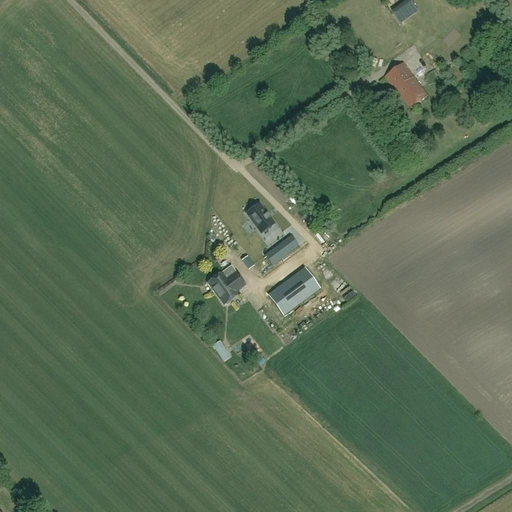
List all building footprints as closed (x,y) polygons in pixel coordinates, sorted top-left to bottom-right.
[(415,0),(385,0),(397,16),(417,1),(415,0)] [(397,16),(403,25),(421,11),(415,3),(397,16)] [(474,8),(426,42),(435,55),(444,49),(449,56),(488,29),(474,8)] [(385,66),(398,57),(376,26),(363,35),(385,66)] [(411,109),(427,97),(403,64),(385,77),(397,93),(398,92),(411,109)] [(266,214),(259,204),(246,214),(261,234),(274,225),(270,219),(270,218),(269,218),(267,215),(267,214),(266,214)] [(324,240),(312,244),(317,255),(328,250),(324,240)] [(283,242),(264,256),(272,266),(291,252),(283,242)] [(247,257),(242,261),(249,270),(254,267),(247,257)] [(306,270),(269,298),(283,317),(320,290),(306,270)] [(225,292),(218,297),(224,305),(225,304),(226,305),(227,305),(231,303),(231,301),(231,300),(237,295),(235,293),(245,286),(236,273),(228,279),(233,286),(225,291),(225,292)] [(233,286),(228,279),(226,280),(221,274),(216,277),(215,276),(213,276),(209,279),(209,281),(210,282),(208,284),(218,297),(225,292),(225,291),(233,286)] [(216,346),(223,362),(231,359),(224,342),(216,346)]
